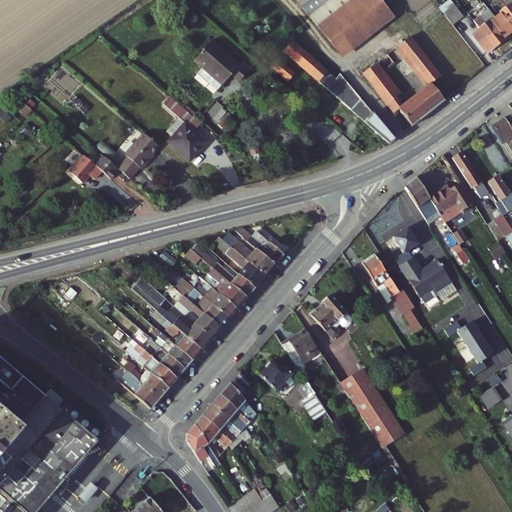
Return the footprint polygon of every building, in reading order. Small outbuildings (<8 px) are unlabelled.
[(306,0),(348,52),(392,19),(377,0),(306,0)] [(511,2),(493,17),(500,25),(511,16),(511,2)] [(462,20),(452,8),(447,12),(457,24),(462,20)] [(487,10),(473,22),(478,28),(493,17),(487,10)] [(457,24),(447,12),(442,16),(452,28),(457,24)] [(511,16),(500,25),(508,34),(511,30),(511,16)] [(500,25),(493,17),(478,28),(470,35),(477,43),(500,25)] [(508,34),(500,25),(477,43),(484,52),(508,34)] [(391,115),(397,111),(410,128),(442,102),(428,85),(438,78),(400,29),(386,40),(424,89),(400,108),(393,99),(397,97),(373,66),(360,76),(391,115)] [(208,76),(211,71),(213,73),(229,54),(210,38),(194,56),(199,61),(194,66),(206,77),(208,76)] [(286,46),(280,52),(382,143),(391,139),(337,75),(332,79),(292,45),(289,47),(286,46)] [(229,68),(237,75),(244,67),(235,60),(229,54),(213,73),(219,78),(229,68)] [(235,60),(244,67),(248,62),(241,54),(235,60)] [(271,70),(286,83),(293,75),(278,63),(271,70)] [(213,73),(209,77),(215,82),(219,78),(213,73)] [(160,103),(180,121),(162,140),(185,160),(202,141),(189,130),(195,123),(166,96),(160,103)] [(213,98),(204,108),(210,113),(219,103),(213,98)] [(26,110),(17,102),(12,108),(21,116),(26,110)] [(511,122),(508,117),(497,124),(511,147),(511,122)] [(508,166),(511,162),(511,147),(497,124),(485,132),(508,166)] [(150,145),(135,132),(125,142),(140,155),(150,145)] [(125,142),(115,153),(120,157),(134,169),(142,161),(139,157),(140,155),(125,142)] [(110,168),(95,154),(86,164),(100,176),(104,180),(109,174),(115,180),(119,175),(110,168)] [(134,169),(120,157),(110,168),(119,175),(123,180),(134,169)] [(93,185),(100,176),(86,164),(83,161),(68,177),(81,189),(88,181),(93,185)] [(448,167),(466,195),(476,188),(458,161),(448,167)] [(399,196),(421,229),(435,220),(424,203),(412,184),(399,196)] [(511,212),(505,202),(493,184),(483,191),(495,209),(491,211),(499,223),(511,213),(511,212)] [(469,209),(462,198),(455,188),(445,195),(443,192),(439,194),(447,206),(447,205),(452,212),(456,218),(469,209)] [(485,202),(476,188),(466,195),(468,198),(469,197),(477,207),(485,202)] [(440,210),(447,206),(439,194),(432,199),(431,198),(424,203),(435,220),(437,223),(445,217),(440,210)] [(445,217),(452,212),(447,205),(447,206),(440,210),(445,217)] [(499,223),(490,228),(501,245),(510,239),(499,223)] [(445,234),(452,245),(458,241),(451,230),(445,234)] [(239,232),(230,235),(250,251),(272,271),(282,260),(254,236),(249,241),(239,232)] [(394,274),(407,266),(402,259),(413,252),(402,235),(387,245),(398,261),(389,267),(394,274)] [(247,255),(225,236),(219,245),(263,283),(272,271),(250,251),(247,255)] [(213,248),(242,272),(236,279),(253,294),(263,283),(219,245),(217,242),(213,248)] [(190,248),(183,250),(186,252),(197,262),(209,272),(245,304),(253,294),(236,279),(233,282),(202,254),(200,256),(190,248)] [(197,262),(186,252),(180,259),(191,268),(197,262)] [(159,265),(170,276),(175,270),(164,260),(159,265)] [(394,295),(372,261),(359,271),(374,293),(382,288),(389,299),(384,303),(397,324),(400,322),(412,340),(420,335),(408,317),(411,315),(397,293),(394,295)] [(407,266),(394,274),(415,305),(417,304),(420,310),(431,303),(430,301),(432,300),(437,307),(452,297),(436,273),(437,273),(436,271),(435,271),(432,268),(417,279),(408,265),(407,266)] [(245,304),(209,272),(203,278),(222,294),(216,300),(235,316),(245,304)] [(139,285),(130,295),(152,315),(199,358),(208,347),(170,313),(139,285)] [(197,300),(181,285),(173,294),(185,306),(189,302),(193,305),(197,300)] [(163,296),(175,307),(170,313),(208,347),(218,336),(185,306),(173,294),(168,290),(163,296)] [(201,304),(226,326),(235,316),(216,300),(211,295),(210,294),(201,304)] [(226,326),(201,304),(197,300),(193,305),(189,302),(185,306),(218,336),(226,326)] [(326,302),(304,323),(329,348),(332,344),(332,336),(328,333),(334,326),(338,329),(344,330),(347,328),(347,323),(326,302)] [(161,335),(172,345),(168,349),(190,369),(199,358),(152,315),(147,320),(161,335)] [(453,338),(463,354),(478,344),(467,328),(457,335),(452,328),(440,336),(445,344),(453,338)] [(300,374),(297,369),(314,359),(298,335),(276,350),(294,377),(300,374)] [(129,340),(126,343),(133,350),(174,388),(182,378),(164,362),(161,365),(139,344),(136,346),(129,340)] [(156,346),(168,357),(164,362),(182,378),(190,369),(168,349),(160,341),(156,346)] [(478,344),(463,354),(474,370),(466,375),(470,383),(483,375),(478,368),(489,361),(478,344)] [(128,355),(151,376),(148,380),(166,397),(174,388),(133,350),(128,355)] [(0,511),(32,511),(33,511),(39,504),(104,425),(54,382),(44,393),(0,355),(0,511)] [(277,378),(265,368),(255,380),(273,396),(282,385),(288,391),(293,385),(281,375),(277,378)] [(139,383),(131,376),(126,381),(156,409),(166,397),(148,380),(144,377),(139,383)] [(236,376),(227,388),(225,390),(236,401),(237,400),(248,389),(236,376)] [(398,441),(358,378),(336,393),(377,454),(398,441)] [(130,392),(127,396),(149,417),(156,409),(126,381),(123,385),(130,392)] [(319,414),(310,401),(300,387),(292,393),(311,419),(319,414)] [(250,418),(236,401),(225,390),(217,401),(245,424),(250,418)] [(486,415),(498,407),(489,393),(477,401),(486,415)] [(245,424),(217,401),(208,411),(234,432),(237,434),(245,424)] [(234,432),(208,411),(198,423),(224,444),(234,432)] [(224,444),(198,423),(189,433),(204,454),(209,448),(219,457),(227,446),(224,444)] [(511,425),(501,432),(511,448),(511,425)] [(216,471),(204,454),(189,433),(185,439),(182,444),(181,449),(195,469),(203,464),(211,475),(216,471)] [(100,480),(95,476),(86,487),(90,491),(100,480)] [(265,492),(254,500),(258,506),(264,502),(269,499),(265,492)] [(254,500),(249,494),(238,503),(244,511),(249,511),(253,510),(258,506),(254,500)] [(276,511),(278,511),(269,499),(264,502),(270,511),(276,511)] [(270,511),(264,502),(258,506),(262,511),(270,511)]
